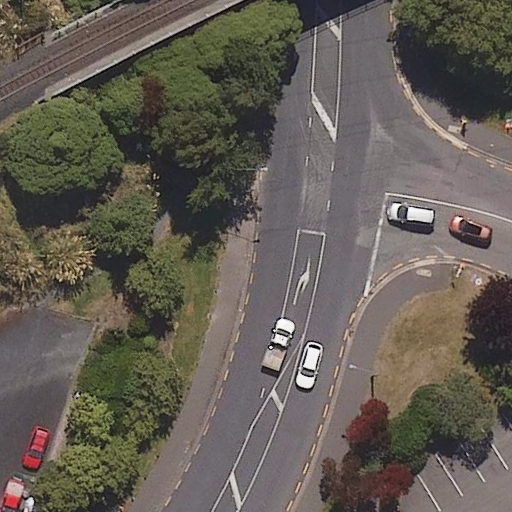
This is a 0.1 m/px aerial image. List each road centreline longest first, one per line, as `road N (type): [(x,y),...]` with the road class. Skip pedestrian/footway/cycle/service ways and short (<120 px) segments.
road 1 (secondary): [(225,511),(303,334),(337,186)]
road 2 (secondary): [(337,186),(332,0)]
road 3 (tertiary): [(511,218),(337,186)]
